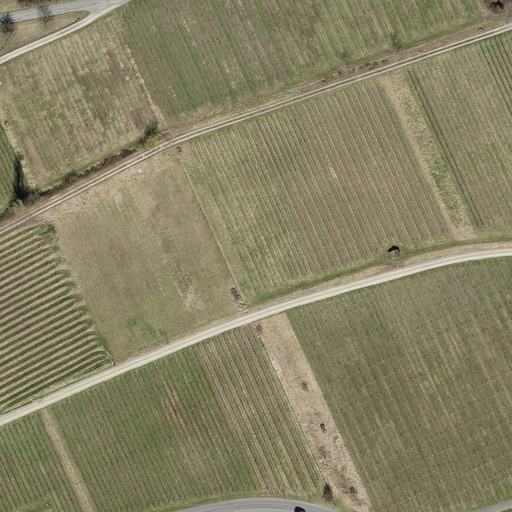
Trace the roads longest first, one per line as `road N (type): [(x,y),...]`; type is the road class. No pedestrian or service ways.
road 1 (track): [(511,28),(183,137),(0,232)]
road 2 (track): [(511,252),(449,259),(256,316),(0,421)]
road 3 (track): [(0,63),(77,27),(112,0)]
